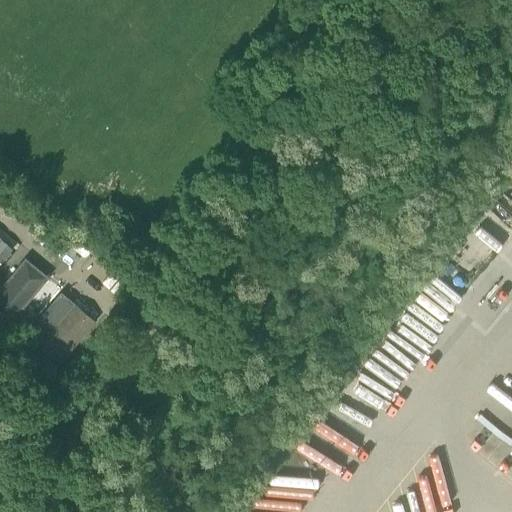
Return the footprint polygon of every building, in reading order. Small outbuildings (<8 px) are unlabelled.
[(0,261),(15,243),(0,231),(0,261)] [(125,305),(141,286),(100,251),(77,277),(93,291),(100,283),(125,305)] [(28,252),(0,284),(0,309),(14,321),(54,273),(28,252)] [(39,342),(57,356),(95,308),(77,294),(39,342)] [(28,332),(40,317),(31,309),(18,324),(28,332)] [(50,325),(40,317),(28,332),(37,340),(50,325)]
